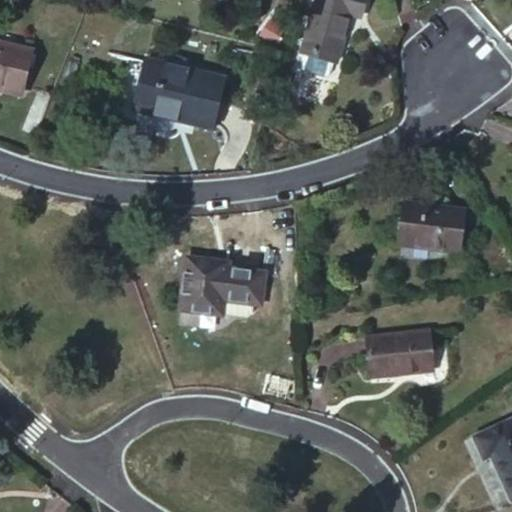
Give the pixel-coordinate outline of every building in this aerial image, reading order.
[(337,63),(338,63),(351,17),(360,20),(365,0),(322,0),(306,55),(307,55),(337,63)] [(31,51),(0,43),(0,87),(21,93),(31,51)] [(337,63),(307,55),(303,71),(306,75),(328,81),(333,78),(337,63)] [(226,79),(146,59),(134,110),(214,129),(226,79)] [(19,122),(35,128),(44,104),(28,98),(19,122)] [(464,216),(407,208),(401,247),(458,255),(464,216)] [(216,265),(187,261),(180,312),(240,321),(246,315),(248,305),(255,306),(259,277),(228,273),(216,271),(216,265)] [(429,333),(366,340),(369,380),(433,374),(429,333)] [(511,422),(473,441),(485,465),(491,462),(511,503),(511,422)]
